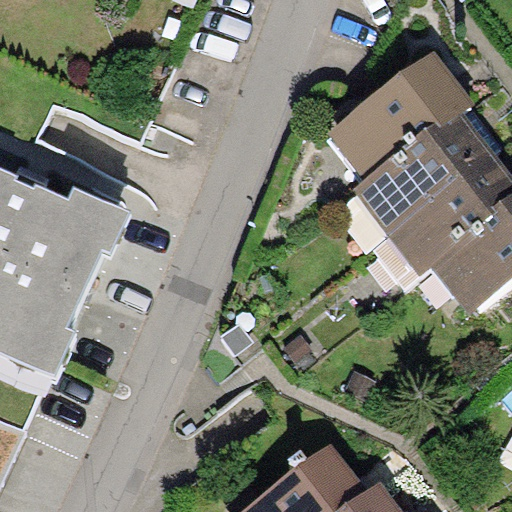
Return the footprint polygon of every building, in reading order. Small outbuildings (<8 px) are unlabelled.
[(433,63),(315,153),(355,205),(472,116),(433,63)] [(492,165),(503,157),(472,116),(355,205),(338,218),(369,258),(492,165)] [(422,276),(511,206),(511,192),(492,165),(369,258),(352,270),(379,306),(422,276)] [(0,166),(0,356),(58,383),(82,331),(70,325),(103,254),(112,258),(133,212),(76,186),(70,199),(0,166)] [(511,206),(422,276),(462,328),(511,289),(511,206)] [(0,421),(0,492),(27,434),(0,421)] [(324,443),(237,511),(350,511),(368,498),(324,443)] [(350,511),(389,511),(373,493),(368,498),(350,511)]
